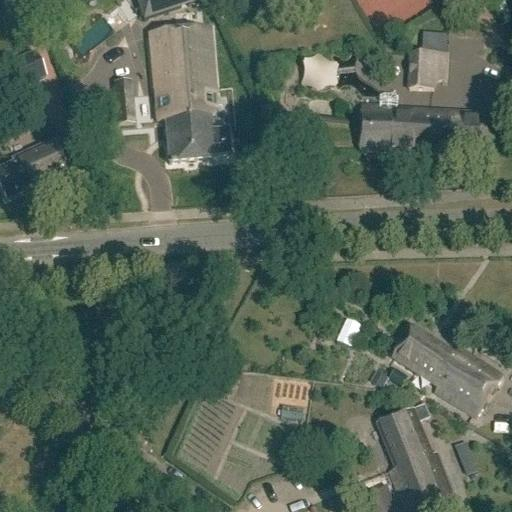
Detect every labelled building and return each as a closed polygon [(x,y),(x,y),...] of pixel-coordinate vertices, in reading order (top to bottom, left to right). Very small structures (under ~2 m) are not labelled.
[(200,5),(197,0),(134,0),(143,24),(200,5)] [(210,134),(209,120),(216,110),(209,32),(150,37),(157,125),(165,124),(169,167),(213,163),(212,162),(231,160),(229,132),(210,134)] [(0,96),(1,99),(45,79),(34,55),(0,69),(0,96)] [(436,94),(437,91),(438,88),(440,86),(443,85),(448,85),(449,58),(409,56),(407,92),(436,94)] [(116,128),(134,127),(131,83),(113,85),(116,128)] [(397,111),(398,99),(393,96),(384,96),(380,98),(379,110),(363,109),(361,153),(423,156),(422,162),(489,165),(491,116),(397,111)] [(73,177),(56,141),(39,149),(41,153),(0,172),(0,191),(5,203),(30,191),(32,196),(73,177)] [(455,359),(412,331),(393,361),(438,390),(436,394),(477,420),(502,381),(459,352),(455,359)] [(235,371),(235,384),(262,384),(262,371),(235,371)] [(402,391),(409,379),(396,371),(388,382),(402,391)] [(293,416),(295,402),(275,400),(274,413),(293,416)] [(430,421),(425,408),(413,413),(413,412),(377,427),(396,473),(391,475),(405,511),(458,511),(436,456),(433,458),(419,426),(430,421)] [(0,511),(9,498),(28,511),(54,473),(27,454),(36,440),(2,416),(0,418),(0,511)]
